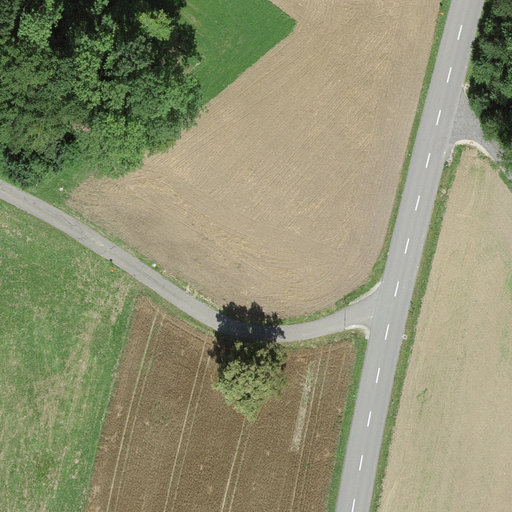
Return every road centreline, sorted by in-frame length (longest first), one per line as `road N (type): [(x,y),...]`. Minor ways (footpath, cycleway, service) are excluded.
road 1 (unclassified): [(391,316),(361,314),(262,336),(223,323),(0,188)]
road 2 (tertiary): [(439,118),(391,316)]
road 3 (tertiary): [(391,316),(354,511)]
road 4 (tertiary): [(469,0),(439,118)]
